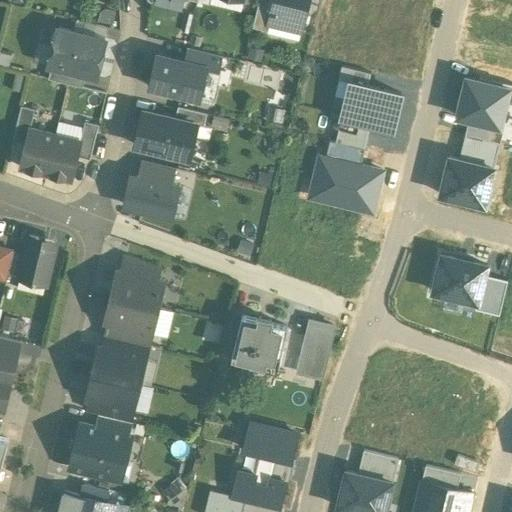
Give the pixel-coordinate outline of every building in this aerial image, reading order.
[(258,0),(252,28),(267,31),(269,24),(268,23),(272,6),(271,6),(272,0),(258,0)] [(307,0),(272,0),(271,6),(272,6),(268,23),(269,24),(300,31),(302,26),(307,23),(308,15),(305,10),(307,0)] [(105,39),(57,28),(56,32),(51,35),(50,40),(53,45),(48,66),(51,66),(85,75),(95,77),(105,39)] [(221,57),(191,51),(189,62),(207,65),(219,68),(221,57)] [(189,62),(157,55),(149,92),(199,102),(207,65),(189,62)] [(85,75),(51,66),(48,79),(82,87),(85,75)] [(342,67),(339,79),(351,82),(367,86),(370,73),(342,67)] [(294,91),(297,77),(284,75),(282,88),(294,91)] [(468,120),(500,127),(505,104),(511,105),(511,84),(479,77),(478,80),(467,78),(458,117),(468,120)] [(367,86),(351,82),(342,117),(370,124),(392,129),(401,94),(367,86)] [(21,106),(12,141),(26,144),(29,129),(30,129),(34,109),(21,106)] [(207,114),(177,107),(175,118),(197,124),(196,125),(203,126),(207,114)] [(175,118),(143,111),(135,145),(188,158),(189,156),(195,152),(197,144),(193,137),(196,125),(197,124),(175,118)] [(370,124),(342,117),(336,142),(364,149),(370,124)] [(465,135),(500,144),(504,128),(500,127),(468,120),(465,135)] [(98,125),(84,121),(80,141),(76,157),(90,160),(98,125)] [(30,129),(29,129),(26,144),(20,168),(45,174),(55,135),(30,129)] [(80,141),(55,135),(45,174),(70,180),(76,157),(80,141)] [(500,144),(465,135),(459,159),(495,168),(500,144)] [(364,149),(336,142),(329,141),(325,158),(360,166),(364,149)] [(382,171),(360,166),(325,158),(320,156),(315,178),(320,179),(315,198),(373,211),(382,171)] [(485,206),(495,168),(459,159),(449,157),(440,195),(485,206)] [(175,168),(144,161),(140,179),(171,186),(175,168)] [(140,179),(132,178),(126,206),(171,216),(178,188),(171,186),(140,179)] [(55,248),(40,244),(37,238),(29,236),(24,254),(19,277),(17,289),(42,295),(45,284),(46,284),(55,248)] [(13,251),(0,247),(0,276),(6,278),(13,251)] [(24,254),(13,251),(7,274),(19,277),(24,254)] [(477,303),(484,276),(487,266),(438,254),(429,291),(477,303)] [(159,266),(125,255),(121,271),(156,279),(159,266)] [(121,271),(117,270),(114,283),(118,284),(117,290),(112,293),(111,296),(157,307),(164,281),(156,279),(121,271)] [(475,311),(498,316),(507,281),(484,276),(477,303),(475,311)] [(157,307),(111,296),(110,299),(113,304),(112,310),(108,309),(104,322),(108,323),(108,322),(151,333),(157,307)] [(272,318),(259,315),(258,319),(242,315),(231,359),(276,370),(287,326),(271,322),(272,318)] [(336,324),(308,317),(302,344),(330,350),(336,324)] [(151,333),(108,322),(108,323),(106,335),(148,346),(151,333)] [(148,346),(106,335),(103,347),(145,358),(148,346)] [(19,341),(0,336),(0,350),(15,354),(19,341)] [(330,350),(302,344),(296,371),(323,377),(330,350)] [(145,358),(103,347),(99,346),(96,359),(100,360),(98,366),(93,368),(92,372),(139,383),(145,358)] [(0,350),(0,379),(10,382),(16,355),(15,354),(0,350)] [(139,383),(92,372),(92,375),(95,380),(93,386),(89,385),(86,398),(90,399),(90,398),(133,409),(139,383)] [(10,382),(0,379),(0,408),(3,409),(10,382)] [(133,409),(90,398),(90,399),(87,411),(100,414),(130,421),(133,409)] [(130,421),(100,414),(97,426),(128,434),(131,421),(130,421)] [(239,469),(233,496),(245,499),(279,507),(297,433),(251,422),(244,449),(258,453),(253,472),(239,469)] [(97,426),(83,423),(80,435),(77,434),(72,455),(75,456),(72,469),(117,480),(122,459),(126,456),(131,438),(128,434),(97,426)] [(393,481),(399,459),(363,450),(358,473),(393,481)] [(459,473),(424,465),(420,482),(455,490),(459,473)] [(356,511),(385,511),(393,481),(358,473),(346,470),(337,507),(356,511)] [(467,511),(472,494),(455,490),(420,482),(413,511),(467,511)] [(107,490),(84,484),(81,496),(104,502),(107,490)] [(204,511),(241,511),(245,499),(233,496),(210,489),(204,511)] [(81,496),(63,491),(58,511),(125,511),(126,507),(104,502),(81,496)]
